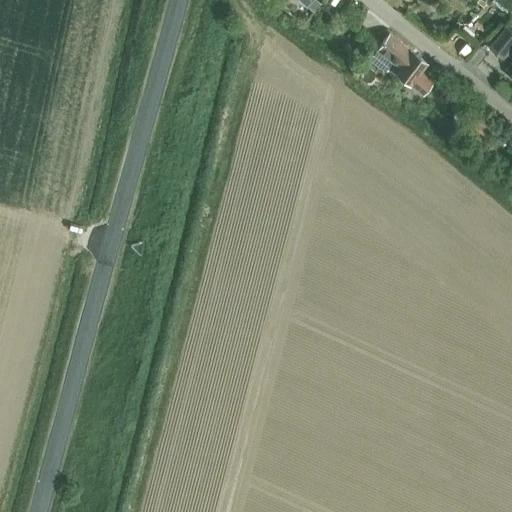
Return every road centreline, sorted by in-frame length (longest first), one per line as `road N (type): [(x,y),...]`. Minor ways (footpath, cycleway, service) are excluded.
road 1 (unclassified): [(38,511),(178,0)]
road 2 (unclassified): [(511,114),(370,0)]
